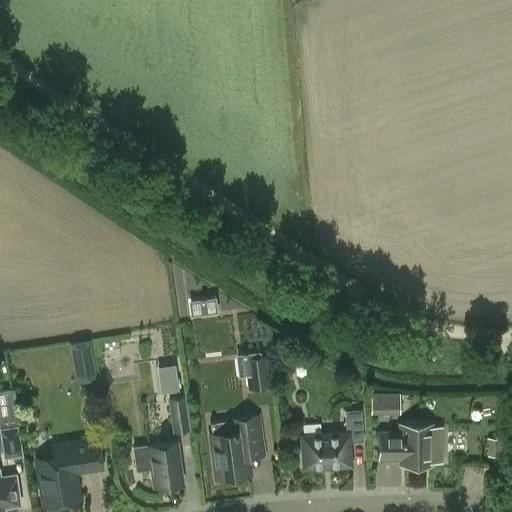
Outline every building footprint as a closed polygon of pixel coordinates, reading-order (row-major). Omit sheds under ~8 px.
[(192,313),(218,312),(218,295),(192,296),(192,313)] [(90,358),(87,342),(71,345),(74,361),(90,358)] [(247,389),(271,387),(267,354),(247,356),(249,375),(246,376),(247,389)] [(183,393),(180,368),(161,370),(164,395),(183,393)] [(0,423),(1,428),(16,426),(10,390),(0,391),(0,423)] [(370,412),(399,412),(399,392),(370,393),(370,412)] [(184,395),(168,398),(173,432),(189,429),(184,395)] [(350,465),(349,441),(363,440),(361,409),(346,410),(347,432),(300,435),(302,468),(350,465)] [(246,456),(263,454),(258,416),(229,419),(231,431),(211,434),(217,478),(248,474),(246,456)] [(431,424),(400,424),(400,432),(379,432),(379,457),(400,457),(400,464),(430,464),(431,424)] [(1,428),(0,428),(0,434),(3,458),(21,455),(17,426),(16,426),(1,428)] [(74,472),(101,467),(96,438),(60,444),(62,458),(36,463),(43,506),(79,500),(74,472)] [(176,441),(147,445),(147,446),(149,446),(154,485),(153,485),(153,486),(182,482),(182,481),(180,481),(175,442),(176,442),(176,441)] [(0,511),(2,511),(2,505),(18,503),(14,476),(0,477),(0,511)]
